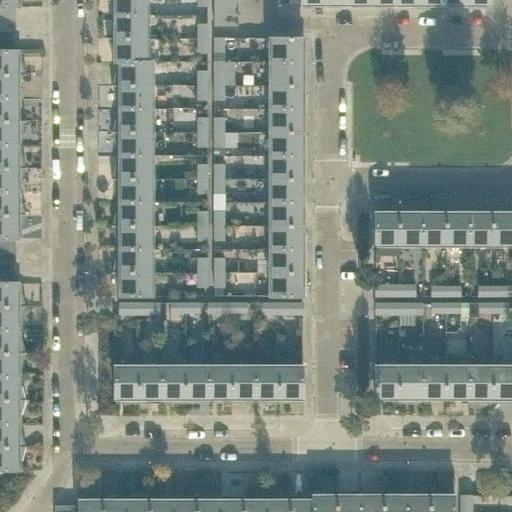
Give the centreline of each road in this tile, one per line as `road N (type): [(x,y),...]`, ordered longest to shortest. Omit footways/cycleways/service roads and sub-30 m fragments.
road 1 (residential): [(66,441),(68,0)]
road 2 (residential): [(323,444),(327,183)]
road 3 (residential): [(66,441),(323,444)]
road 4 (residential): [(323,444),(511,447)]
road 5 (residential): [(327,183),(511,182)]
road 6 (residential): [(511,36),(330,35)]
road 7 (residential): [(327,183),(330,35)]
